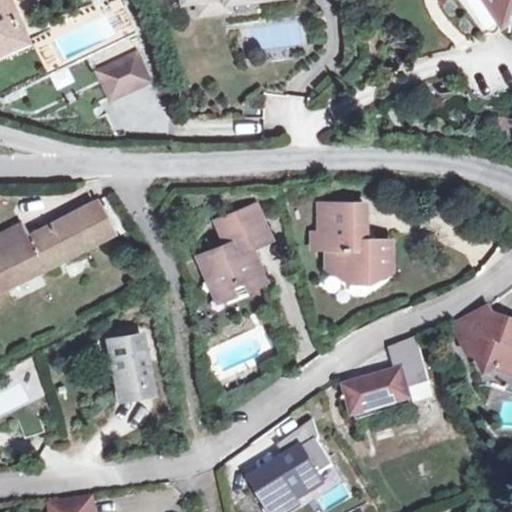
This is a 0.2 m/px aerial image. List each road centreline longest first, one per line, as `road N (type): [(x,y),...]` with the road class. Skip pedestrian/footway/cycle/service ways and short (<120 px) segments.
road 1 (tertiary): [(121,170),(448,166),(511,184)]
road 2 (residential): [(511,267),(326,366),(199,454)]
road 3 (residential): [(199,454),(166,267),(121,170)]
road 4 (residential): [(199,454),(0,481)]
road 5 (residential): [(0,135),(121,170)]
road 6 (tertiary): [(0,171),(121,170)]
